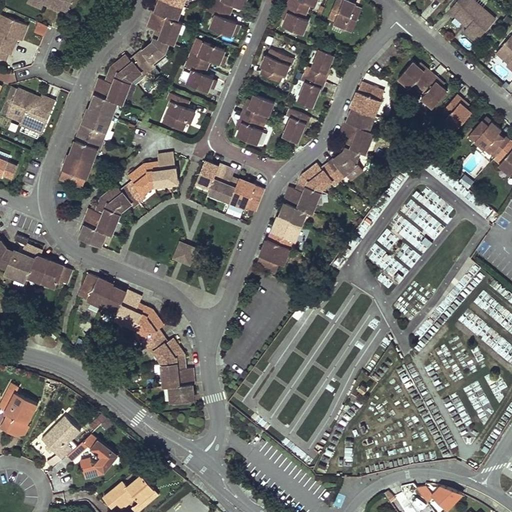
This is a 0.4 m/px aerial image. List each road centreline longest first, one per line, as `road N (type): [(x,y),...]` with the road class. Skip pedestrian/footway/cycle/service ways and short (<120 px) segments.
road 1 (tertiary): [(0,351),(70,370),(197,462)]
road 2 (residential): [(48,209),(64,245),(165,289),(203,351)]
road 3 (residential): [(280,172),(328,142),(358,61),(403,13)]
road 4 (residential): [(203,351),(280,172)]
road 5 (residential): [(208,145),(266,0)]
road 6 (tertiary): [(483,486),(442,469),(411,471),(367,489),(347,511)]
road 7 (residential): [(511,109),(403,13)]
road 8 (residential): [(80,84),(41,193),(48,209)]
